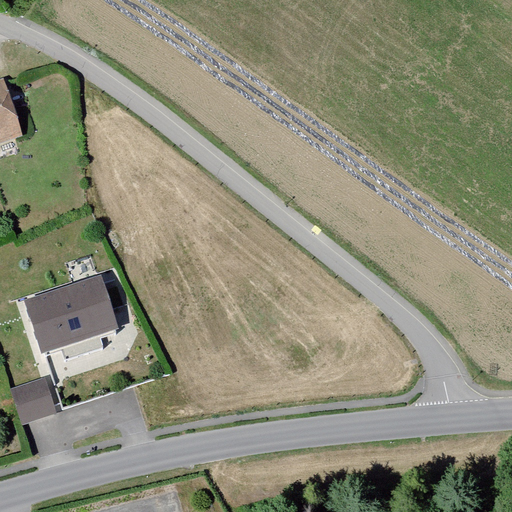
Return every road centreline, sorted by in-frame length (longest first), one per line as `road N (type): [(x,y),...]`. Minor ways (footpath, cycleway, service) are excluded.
road 1 (residential): [(452,420),(432,353),(365,284),(166,123),(0,24)]
road 2 (tertiary): [(452,420),(225,443),(0,497)]
